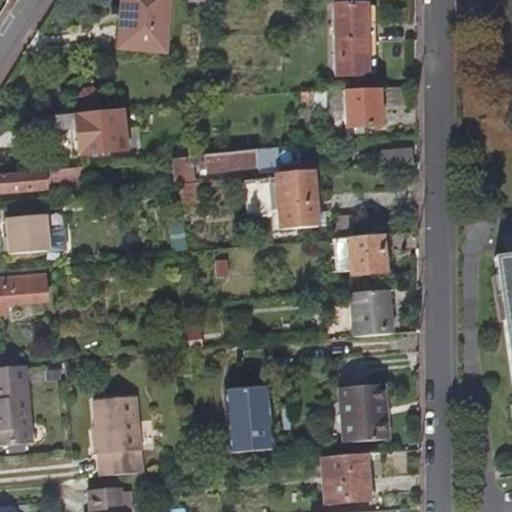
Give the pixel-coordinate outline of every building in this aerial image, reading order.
[(163,55),(166,0),(120,0),(119,16),(123,16),(120,52),(163,55)] [(365,42),(364,4),(331,5),(333,76),(374,75),(373,42),(365,42)] [(120,52),(123,16),(119,16),(117,16),(115,51),(120,52)] [(404,109),(403,88),(384,90),(385,110),(404,109)] [(381,128),(378,90),(343,93),(346,131),(381,128)] [(93,104),(93,96),(88,91),(79,92),(73,98),(73,105),(79,110),(88,109),(93,104)] [(312,104),(312,96),(299,97),(300,105),(312,104)] [(125,153),(121,112),(50,117),(52,137),(77,135),(78,157),(125,153)] [(279,176),(276,150),(199,157),(200,166),(200,171),(206,171),(206,173),(257,168),(258,178),(274,177),(279,176)] [(381,167),(413,163),(412,151),(380,153),(381,167)] [(200,166),(199,157),(196,157),(191,158),(191,167),(200,166)] [(193,182),(191,167),(191,158),(170,160),(172,184),(193,182)] [(0,195),(83,187),(81,168),(0,175),(0,195)] [(318,229),(312,173),(279,176),(274,177),(274,181),(243,184),(246,217),(270,214),(272,234),(318,229)] [(194,237),(189,185),(178,186),(183,239),(194,237)] [(0,264),(38,261),(34,226),(0,228),(0,264)] [(511,232),(508,233),(511,253),(497,255),(511,366),(511,232)] [(385,274),(380,236),(332,241),(335,274),(349,273),(350,278),(385,274)] [(228,282),(227,265),(214,267),(216,283),(228,282)] [(43,309),(41,285),(0,289),(0,324),(5,324),(4,313),(43,309)] [(389,334),(387,293),(350,296),(352,338),(389,334)] [(34,429),(29,365),(0,367),(0,447),(33,445),(32,429),(34,429)] [(272,448),(267,385),(230,388),(232,418),(228,418),(231,452),(272,448)] [(389,441),(385,387),(340,391),(345,445),(389,441)] [(146,475),(140,399),(97,402),(99,430),(101,456),(103,479),(146,475)] [(374,502),(370,456),(325,460),(329,506),(374,502)] [(124,511),(123,490),(91,492),(92,511),(124,511)] [(0,511),(21,511),(21,503),(0,504),(0,511)]
